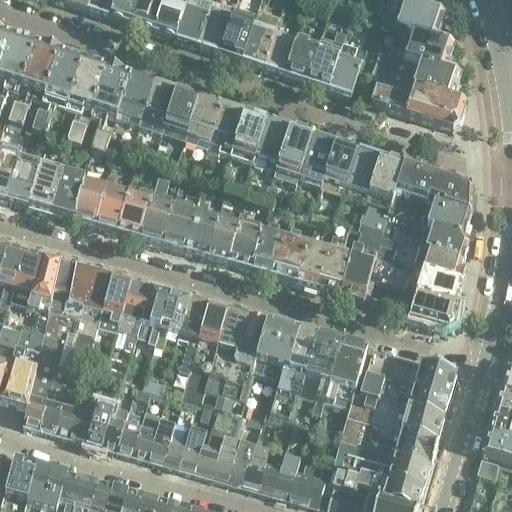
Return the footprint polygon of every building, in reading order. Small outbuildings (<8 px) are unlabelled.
[(41,0),(41,1),(63,8),(66,0),(41,0)] [(66,0),(63,8),(87,16),(92,0),(66,0)] [(92,0),(87,16),(107,23),(115,0),(92,0)] [(115,0),(107,23),(129,30),(139,0),(115,0)] [(139,0),(129,30),(151,37),(164,0),(139,0)] [(180,0),(164,0),(151,37),(173,44),(188,3),(180,0)] [(189,0),(188,3),(173,44),(195,52),(208,15),(210,16),(213,5),(197,0),(189,0)] [(299,2),(292,0),(287,0),(284,9),(295,13),(299,2)] [(372,0),(385,4),(404,11),(425,18),(440,23),(443,15),(428,9),(430,0),(372,0)] [(396,35),(404,38),(413,41),(436,49),(444,24),(440,23),(425,18),(404,11),(377,2),(372,16),(380,18),(376,29),(396,35)] [(208,15),(195,52),(218,59),(230,22),(231,23),(234,14),(235,13),(223,9),(213,5),(210,16),(208,15)] [(230,22),(218,59),(240,66),(252,30),(253,30),(260,10),(253,7),(249,19),(234,14),(231,23),(230,22)] [(369,25),(353,20),(347,37),(352,39),(366,33),(369,25)] [(252,30),(240,66),(261,74),(274,37),(276,37),(280,26),(269,22),(262,33),(253,30),(252,30)] [(318,51),(305,88),(327,95),(339,58),(343,50),(347,37),(338,35),(333,48),(334,48),(331,56),(318,51)] [(274,37),(261,74),(283,81),(296,44),(276,37),(274,37)] [(0,38),(0,70),(10,42),(0,38)] [(389,60),(404,66),(420,71),(445,79),(453,54),(436,49),(413,41),(404,38),(399,54),(392,52),(389,60)] [(0,111),(6,94),(17,98),(19,92),(34,50),(10,42),(0,70),(0,111)] [(296,44),(283,81),(305,88),(318,51),(296,44)] [(34,50),(19,92),(17,98),(6,129),(19,133),(29,103),(41,107),(44,100),(58,58),(34,50)] [(327,95),(351,103),(352,102),(351,102),(362,66),(358,65),(361,56),(343,50),(339,58),(327,95)] [(384,87),(412,97),(452,109),(460,84),(445,79),(420,71),(404,66),(389,60),(379,57),(371,82),(384,87)] [(58,58),(44,100),(42,107),(47,109),(44,120),(38,118),(31,137),(45,141),(54,111),(65,114),(67,107),(82,66),(58,58)] [(82,66),(67,107),(65,114),(88,122),(91,115),(105,73),(82,66)] [(105,73),(91,115),(88,122),(114,131),(116,123),(118,118),(130,82),(105,73)] [(130,82),(118,118),(116,123),(138,131),(153,89),(130,82)] [(371,109),(405,120),(406,121),(452,136),(452,137),(459,133),(458,132),(465,113),(452,109),(412,97),(384,87),(381,95),(376,94),(371,109)] [(176,97),(153,89),(138,131),(161,139),(176,97)] [(355,96),(352,104),(363,107),(365,99),(355,96)] [(200,104),(176,97),(161,139),(184,147),(200,104)] [(222,112),(200,104),(184,147),(207,154),(222,112)] [(244,119),(222,112),(207,154),(207,155),(207,157),(220,161),(220,159),(230,162),(244,119)] [(244,119),(230,162),(253,169),(255,163),(267,127),(244,119)] [(267,127),(255,163),(253,169),(254,172),(260,175),(263,173),(268,175),(275,177),(277,171),(290,134),(267,127)] [(86,133),(72,129),(66,148),(79,152),(86,133)] [(290,134),(277,171),(288,175),(287,181),(298,184),(299,178),(311,141),(290,134)] [(30,147),(33,138),(25,135),(22,144),(30,147)] [(109,141),(96,136),(94,142),(90,153),(103,158),(109,141)] [(299,178),(298,184),(320,192),(323,186),(335,149),(311,141),(299,178)] [(51,154),(54,145),(48,142),(45,152),(51,154)] [(335,149),(323,186),(320,192),(344,200),(345,193),(357,156),(335,149)] [(0,203),(3,205),(15,166),(18,158),(0,152),(0,203)] [(345,193),(344,200),(343,202),(365,208),(368,200),(381,162),(358,155),(357,156),(345,193)] [(381,162),(368,200),(365,208),(362,220),(359,228),(383,235),(389,216),(395,198),(403,172),(404,170),(381,162)] [(15,166),(3,205),(26,211),(39,172),(15,166)] [(162,180),(171,183),(175,171),(166,167),(162,180)] [(39,172),(26,211),(49,218),(61,179),(39,172)] [(403,172),(395,198),(433,211),(434,210),(470,222),(471,198),(468,192),(403,172)] [(183,187),(194,191),(197,180),(186,177),(183,187)] [(61,179),(49,218),(73,225),(84,185),(61,179)] [(194,191),(205,194),(208,184),(197,180),(194,191)] [(255,202),(266,205),(273,185),(262,181),(255,202)] [(84,185),(73,225),(94,231),(106,192),(84,185)] [(225,189),(222,198),(231,201),(234,192),(225,189)] [(151,205),(139,244),(161,250),(172,211),(161,208),(166,194),(155,191),(151,205)] [(106,192),(94,231),(116,237),(128,198),(106,192)] [(128,198),(116,237),(139,244),(151,205),(128,198)] [(389,220),(400,223),(426,232),(464,245),(471,223),(470,222),(434,210),(433,211),(395,198),(389,220)] [(172,211),(161,250),(183,256),(195,217),(198,205),(187,202),(183,214),(172,211)] [(195,217),(183,256),(206,262),(218,224),(205,220),(208,208),(198,205),(195,217)] [(250,221),(253,210),(246,208),(243,218),(250,221)] [(285,221),(308,228),(311,219),(288,211),(285,221)] [(320,232),(323,224),(320,219),(312,216),(311,219),(308,228),(320,232)] [(361,229),(359,228),(362,220),(355,218),(350,234),(342,262),(350,265),(361,229)] [(399,247),(425,256),(464,268),(468,253),(464,245),(426,232),(423,242),(396,233),(400,223),(389,220),(383,236),(383,242),(399,247)] [(218,224),(206,262),(228,268),(239,230),(218,224)] [(260,239),(250,275),(273,281),(284,246),(274,243),(278,229),(268,226),(264,240),(261,239),(260,239)] [(335,237),(329,259),(318,295),(340,301),(350,265),(342,262),(350,234),(333,229),(331,236),(335,237)] [(350,265),(340,301),(363,308),(363,307),(364,307),(369,286),(373,271),(372,271),(380,249),(397,254),(399,247),(383,242),(383,236),(362,229),(350,265)] [(239,230),(228,268),(250,275),(260,239),(261,239),(262,237),(239,230)] [(284,246),(273,281),(295,288),(306,252),(296,249),(300,236),(291,233),(287,247),(284,246)] [(306,252),(295,288),(318,295),(329,259),(319,256),(323,243),(313,240),(309,253),(306,252)] [(392,268),(422,278),(461,290),(465,278),(461,277),(464,268),(425,256),(399,247),(399,249),(392,268)] [(375,288),(415,301),(457,314),(461,290),(422,278),(422,279),(414,276),(413,279),(391,271),(395,258),(380,253),(375,267),(373,271),(369,286),(375,288)] [(7,254),(0,278),(0,287),(5,289),(0,305),(0,325),(5,327),(10,310),(15,292),(25,259),(7,254)] [(25,259),(15,292),(10,310),(20,312),(21,306),(28,308),(41,264),(25,259)] [(41,264),(28,308),(27,314),(38,317),(33,337),(44,339),(48,320),(50,309),(52,301),(53,297),(59,269),(41,264)] [(59,269),(53,297),(52,301),(67,303),(67,299),(71,273),(71,272),(59,269)] [(67,299),(67,303),(67,308),(82,312),(91,278),(71,272),(71,273),(67,299)] [(112,284),(91,278),(82,312),(67,308),(67,303),(52,301),(50,309),(48,320),(44,339),(38,366),(56,371),(72,376),(81,378),(84,379),(102,320),(103,317),(112,284)] [(121,323),(131,289),(112,284),(103,317),(116,321),(114,330),(119,332),(121,323)] [(401,322),(409,324),(448,336),(453,332),(457,314),(415,301),(375,288),(369,310),(402,320),(401,322)] [(121,323),(119,332),(118,336),(127,339),(123,353),(133,356),(141,328),(150,294),(131,289),(121,323)] [(150,294),(141,328),(150,331),(145,349),(155,352),(160,334),(170,299),(151,294),(150,295),(150,294)] [(170,299),(160,334),(155,352),(165,355),(170,337),(179,340),(190,305),(170,299)] [(190,305),(179,340),(177,348),(186,350),(178,378),(189,381),(198,345),(208,311),(190,306),(190,305)] [(208,311),(198,345),(189,381),(184,398),(181,407),(200,412),(210,378),(218,351),(228,316),(208,311)] [(228,316),(218,351),(210,378),(204,398),(212,400),(216,405),(214,410),(221,412),(224,403),(236,360),(247,322),(228,316)] [(247,322),(236,360),(224,403),(221,412),(220,416),(241,422),(244,410),(244,408),(255,367),(266,327),(247,322)] [(266,327),(255,367),(256,367),(253,377),(275,384),(278,374),(288,377),(299,336),(266,327)] [(0,404),(0,405),(12,366),(15,355),(22,333),(3,328),(2,332),(0,338),(0,404)] [(12,366),(0,405),(28,413),(30,402),(29,402),(36,373),(38,366),(44,339),(33,337),(22,333),(15,355),(12,366)] [(299,336),(288,377),(278,374),(263,427),(290,434),(302,390),(316,341),(299,336)] [(316,341),(302,390),(317,394),(310,418),(320,421),(324,408),(329,390),(341,348),(316,341)] [(341,348),(329,390),(324,408),(349,415),(355,397),(366,356),(341,348)] [(370,362),(365,381),(449,405),(455,386),(451,379),(372,357),(371,362),(370,362)] [(89,363),(84,379),(94,382),(98,366),(89,363)] [(46,407),(38,435),(54,439),(72,376),(56,371),(38,366),(36,373),(29,402),(30,402),(46,407)] [(106,374),(103,385),(118,389),(123,391),(126,380),(106,374)] [(72,376),(54,439),(69,443),(77,416),(70,414),(81,378),(72,376)] [(507,380),(501,399),(511,401),(511,378),(511,379),(509,381),(507,380)] [(126,381),(123,391),(126,392),(134,394),(142,396),(143,396),(145,387),(145,386),(126,381)] [(443,425),(449,405),(365,381),(360,401),(395,411),(398,400),(410,404),(407,415),(443,425)] [(145,387),(143,396),(162,402),(165,392),(145,387)] [(142,396),(134,394),(132,401),(140,403),(142,396)] [(177,396),(174,405),(181,407),(184,398),(177,396)] [(77,416),(69,443),(85,448),(98,403),(98,402),(90,399),(85,418),(77,416)] [(511,401),(501,399),(495,420),(511,425),(511,401)] [(98,403),(85,448),(100,452),(108,425),(102,423),(107,403),(99,400),(98,402),(98,403)] [(436,449),(443,425),(407,415),(395,411),(360,401),(353,425),(400,439),(400,438),(436,449)] [(23,430),(38,435),(46,407),(30,402),(28,413),(23,430)] [(108,425),(100,452),(116,457),(127,417),(128,415),(112,410),(108,425)] [(245,411),(242,422),(248,424),(251,412),(245,411)] [(139,433),(131,461),(146,465),(154,438),(159,419),(160,415),(153,413),(146,436),(139,433)] [(203,414),(199,427),(208,430),(212,416),(203,414)] [(200,451),(192,478),(210,483),(218,456),(219,456),(223,443),(229,420),(212,415),(212,416),(208,430),(202,451),(200,451)] [(127,417),(116,457),(131,461),(139,433),(142,421),(127,417)] [(154,438),(146,465),(162,469),(170,442),(164,440),(166,431),(162,429),(164,421),(159,419),(154,438)] [(218,456),(210,483),(225,487),(237,447),(243,424),(229,420),(223,443),(219,456),(218,456)] [(511,425),(495,420),(483,462),(489,464),(501,467),(511,470),(511,425)] [(400,439),(353,425),(346,423),(340,447),(429,474),(430,474),(438,449),(436,449),(400,438),(400,439)] [(259,429),(243,424),(242,429),(258,433),(259,429)] [(170,442),(162,469),(177,474),(185,446),(189,433),(190,430),(182,428),(177,444),(170,442)] [(325,432),(317,430),(314,443),(321,445),(325,432)] [(185,446),(177,474),(192,478),(200,451),(204,437),(199,436),(189,433),(185,446)] [(237,447),(225,487),(241,492),(252,453),(252,452),(237,447)] [(422,497),(429,474),(340,447),(333,471),(386,486),(422,497)] [(252,453),(241,492),(256,496),(264,469),(259,467),(262,455),(256,454),(252,453)] [(264,469),(256,496),(272,501),(280,473),(284,462),(275,460),(272,471),(264,469)] [(294,477),(286,505),(302,509),(309,481),(314,468),(315,462),(307,460),(302,479),(297,478),(294,477)] [(12,468),(5,497),(0,511),(22,511),(25,502),(27,503),(29,498),(36,469),(14,462),(12,468)] [(280,473),(272,501),(286,505),(294,477),(297,478),(299,466),(284,462),(280,473)] [(482,467),(478,480),(483,481),(483,482),(498,487),(501,467),(489,464),(483,462),(482,467)] [(309,481),(302,509),(312,511),(328,511),(334,495),(327,493),(329,487),(319,484),(322,474),(319,473),(320,470),(314,468),(309,481)] [(36,469),(29,498),(35,499),(31,511),(40,511),(43,502),(51,473),(36,469)] [(417,511),(422,497),(386,486),(333,471),(329,487),(327,493),(334,495),(377,506),(380,507),(399,511),(417,511)] [(51,473),(43,502),(40,511),(49,511),(51,504),(58,506),(66,477),(51,473)] [(66,477),(58,506),(66,508),(64,511),(73,511),(74,510),(73,510),(81,482),(66,477)] [(81,482),(73,510),(74,510),(73,511),(90,511),(97,486),(81,482)] [(97,486),(90,511),(106,511),(113,491),(97,486)] [(106,511),(122,511),(127,495),(113,491),(106,511)] [(127,495),(122,511),(138,511),(142,499),(127,495)] [(334,495),(328,511),(399,511),(380,507),(377,506),(334,495)] [(142,499),(138,511),(154,511),(157,503),(142,499)] [(157,503),(154,511),(172,511),(173,508),(157,503)]
